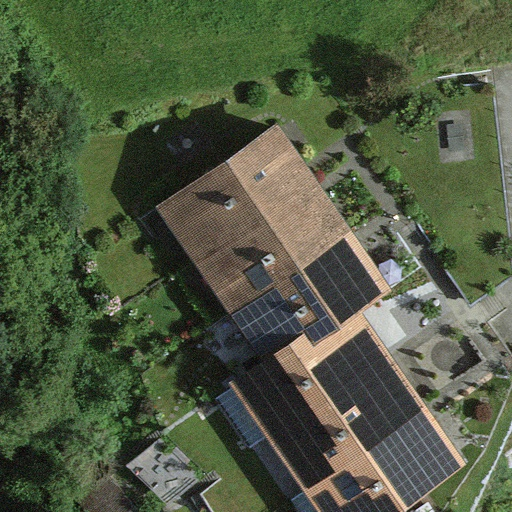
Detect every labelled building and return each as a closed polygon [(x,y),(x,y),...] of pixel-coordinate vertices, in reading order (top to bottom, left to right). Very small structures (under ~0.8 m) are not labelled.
[(158,208),(194,259),(313,179),(275,125),(158,208)] [(194,259),(234,314),(353,235),(313,179),(194,259)] [(234,314),(270,366),(360,316),(394,292),(353,235),(234,314)] [(232,393),(274,453),(396,368),(360,316),(270,366),(232,393)] [(274,453),(310,504),(432,419),(396,368),(302,433),(274,453)] [(407,511),(468,469),(432,419),(336,487),(310,504),(316,511),(407,511)]
